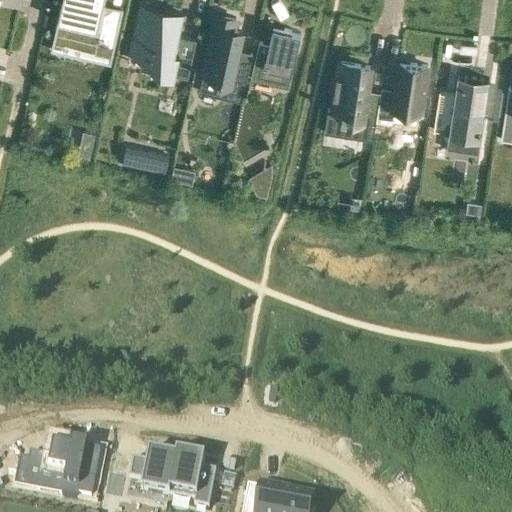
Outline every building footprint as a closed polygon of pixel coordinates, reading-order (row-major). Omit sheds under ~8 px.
[(108,62),(110,63),(123,7),(104,3),(104,0),(61,0),(51,49),(53,50),(55,41),(90,49),(89,55),(108,60),(108,62)] [(139,1),(129,47),(145,51),(144,53),(143,58),(162,69),(161,71),(188,77),(196,38),(195,37),(195,38),(176,34),(177,29),(179,30),(183,13),(164,9),(164,11),(158,10),(159,6),(139,1)] [(221,76),(229,77),(230,78),(235,54),(238,45),(240,45),(238,44),(240,37),(241,37),(242,36),(240,36),(241,31),(233,29),(236,17),(216,13),(207,56),(212,57),(208,72),(218,74),(217,77),(221,78),(221,76)] [(290,75),(300,32),(284,28),(283,30),(272,28),(269,43),(259,41),(250,78),(273,83),(275,71),(290,75)] [(243,95),(251,58),(235,54),(230,78),(229,77),(226,91),(243,95)] [(428,64),(399,60),(395,89),(381,87),(377,115),(392,117),(393,108),(420,112),(428,64)] [(373,139),(377,111),(363,108),(370,65),(340,61),(338,74),(336,74),(333,95),(335,96),(333,110),(342,112),(342,116),(343,116),(341,134),(373,139)] [(449,135),(480,140),(488,84),(482,83),(483,77),(464,74),(463,81),(457,80),(449,135)] [(511,91),(508,91),(501,139),(511,140),(511,91)] [(89,157),(92,145),(81,142),(78,155),(89,157)] [(168,154),(147,150),(143,168),(164,172),(168,154)] [(182,167),(179,180),(190,182),(193,169),(182,167)] [(272,177),(250,177),(256,193),(267,196),(272,177)] [(417,188),(418,179),(407,177),(406,186),(417,188)] [(465,212),(479,214),(481,203),(467,201),(465,212)] [(28,453),(23,475),(62,483),(60,496),(78,500),(79,495),(92,497),(102,447),(73,441),(72,448),(53,444),(50,457),(28,453)] [(132,462),(129,482),(142,485),(141,494),(168,499),(176,459),(175,459),(148,454),(146,465),(132,462)] [(176,459),(168,499),(194,504),(193,509),(207,511),(208,511),(216,475),(202,472),(204,460),(176,454),(175,459),(176,459)] [(248,489),(243,511),(302,511),(304,500),(285,496),(285,493),(262,489),(261,491),(248,489)]
